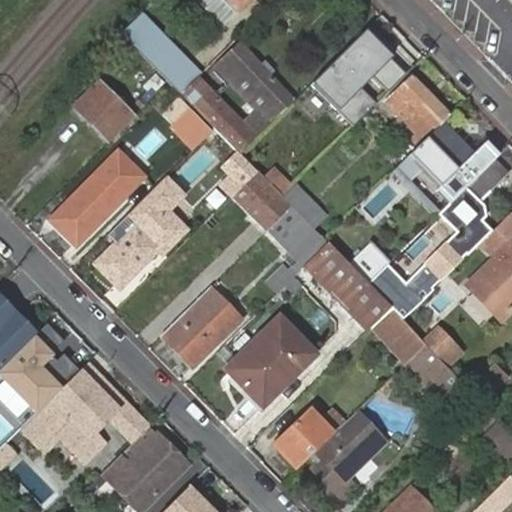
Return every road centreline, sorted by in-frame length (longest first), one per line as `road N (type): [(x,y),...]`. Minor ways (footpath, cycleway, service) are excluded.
road 1 (residential): [(292,511),(1,207)]
road 2 (unknown): [(233,449),(353,327)]
road 3 (residential): [(511,119),(392,0)]
